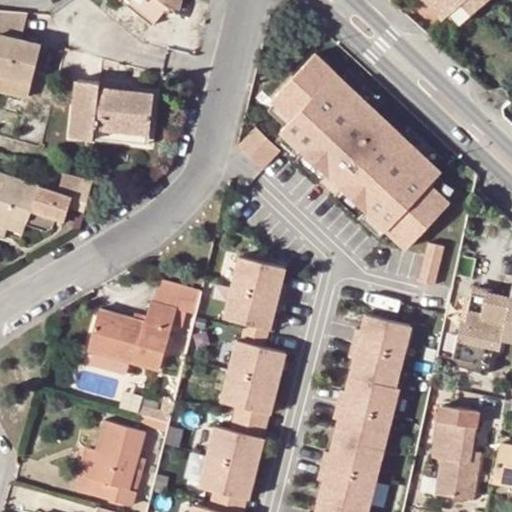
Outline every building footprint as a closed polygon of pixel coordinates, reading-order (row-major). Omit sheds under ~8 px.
[(174,0),(121,0),(144,17),(157,0),(163,0),(173,5),(174,0)] [(426,0),(443,18),(448,12),(460,24),(486,0),(426,0)] [(27,13),(0,10),(0,91),(27,99),(41,43),(21,38),(27,13)] [(342,79),(316,55),(274,100),(277,103),(294,119),(286,128),(282,132),(307,155),(328,174),(322,180),(337,194),(342,189),(368,214),(408,251),(452,204),(449,202),(431,186),(439,178),(443,173),(437,167),(402,134),(377,112),(342,79)] [(350,71),(342,79),(377,112),(383,104),(350,71)] [(100,80),(76,77),(69,135),(94,138),(94,137),(95,126),(151,132),(154,91),(128,88),(100,85),(100,80)] [(129,82),(101,79),(100,85),(128,88),(129,82)] [(294,119),(277,103),(268,113),(286,128),(294,119)] [(151,132),(95,126),(94,137),(150,142),(151,132)] [(409,127),(402,134),(437,167),(444,161),(409,127)] [(281,152),(256,129),(239,147),(264,170),(281,152)] [(328,174),(307,155),(299,164),(319,182),(322,180),(328,174)] [(0,174),(0,227),(6,229),(23,235),(26,224),(47,230),(53,226),(56,220),(60,206),(68,208),(80,210),(85,209),(91,182),(63,174),(58,193),(0,174)] [(455,194),(439,178),(431,186),(449,202),(455,194)] [(342,189),(337,194),(335,197),(361,221),(368,214),(342,189)] [(68,208),(60,206),(56,220),(64,222),(68,208)] [(445,248),(429,244),(420,283),(436,287),(445,248)] [(233,288),(284,300),(287,286),(282,284),(286,268),(241,257),(233,288)] [(155,280),(146,315),(145,321),(133,318),(99,309),(88,350),(92,351),(130,361),(159,369),(176,308),(177,305),(197,310),(201,292),(155,280)] [(233,288),(225,323),(245,328),(269,334),(274,313),(280,314),(284,300),(233,288)] [(502,339),(511,340),(511,288),(510,297),(471,290),(465,323),(461,322),(453,359),(450,370),(471,375),(470,383),(485,385),(491,357),(498,358),(502,339)] [(187,312),(176,309),(172,324),(182,327),(187,312)] [(146,315),(135,312),(133,318),(145,321),(146,315)] [(356,330),(353,344),(402,356),(410,326),(366,314),(361,331),(356,330)] [(269,334),(245,328),(242,341),(266,347),(269,334)] [(242,341),(236,340),(229,371),(278,383),(286,352),(266,347),(242,341)] [(350,375),(395,386),(402,356),(353,344),(349,358),(355,359),(350,375)] [(130,361),(92,351),(88,364),(125,375),(130,361)] [(278,383),(229,371),(221,401),(238,405),(271,413),(278,383)] [(341,391),(337,405),(387,417),(395,386),(350,375),(346,392),(341,391)] [(174,398),(164,396),(160,409),(139,403),(137,414),(169,422),(173,406),(174,398)] [(271,413),(238,405),(234,417),(268,426),(271,413)] [(335,437),(380,448),(387,417),(337,405),(334,419),(339,420),(335,437)] [(478,463),(469,462),(470,451),(476,410),(440,405),(432,457),(441,457),(436,493),(453,495),(464,497),(473,498),(478,463)] [(268,426),(234,417),(231,429),(265,438),(268,426)] [(105,420),(96,450),(88,478),(81,476),(77,490),(107,499),(111,485),(136,492),(141,475),(133,472),(137,457),(144,432),(105,420)] [(231,429),(215,425),(207,456),(257,469),(265,438),(231,429)] [(326,452),(322,466),(372,478),(380,448),(335,437),(331,453),(326,452)] [(511,443),(500,441),(492,479),(511,483),(511,443)] [(85,447),(77,475),(81,476),(88,478),(96,450),(85,447)] [(469,462),(478,463),(479,453),(470,451),(469,462)] [(257,469),(207,456),(200,486),(216,490),(249,499),(257,469)] [(137,457),(133,472),(141,475),(146,459),(137,457)] [(320,498),(364,509),(372,478),(322,466),(318,480),(324,481),(320,498)] [(249,499),(216,490),(213,503),(247,511),(249,499)] [(363,511),(364,509),(320,498),(315,511),(363,511)]
